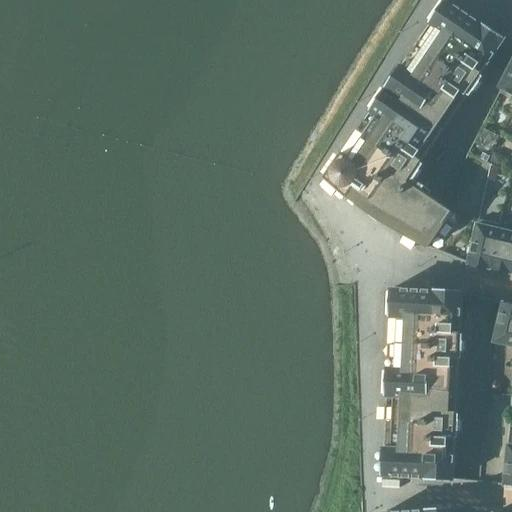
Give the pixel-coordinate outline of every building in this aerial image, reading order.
[(506,41),(507,39),(484,23),(482,25),(446,0),(325,178),(349,198),(350,196),(372,214),(371,215),(380,222),(381,221),(406,236),(419,242),(429,247),(453,212),(410,183),(413,178),(417,180),(423,171),(420,168),(423,164),(469,95),(473,90),(476,92),(483,83),(479,80),(482,75),(506,41)] [(503,89),(511,93),(511,66),(501,88),(503,89)] [(511,93),(503,89),(497,100),(511,107),(511,93)] [(511,107),(497,100),(492,111),(511,121),(511,107)] [(511,121),(492,111),(486,122),(511,135),(511,121)] [(511,135),(486,122),(480,133),(511,149),(511,135)] [(511,163),(511,149),(480,133),(474,144),(511,163)] [(511,163),(474,144),(468,157),(492,166),(508,172),(511,163)] [(465,170),(490,175),(492,166),(468,157),(465,170)] [(490,175),(465,170),(463,182),(487,188),(490,175)] [(487,188),(463,182),(460,194),(485,200),(487,188)] [(479,221),(480,221),(485,200),(460,194),(457,206),(479,221)] [(491,269),(501,226),(480,221),(479,221),(469,264),(491,269)] [(511,274),(511,272),(511,228),(501,226),(491,269),(511,274)] [(392,289),(391,316),(383,476),(426,478),(426,480),(455,482),(455,480),(457,432),(457,426),(462,426),(462,415),(458,414),(458,408),(461,358),(460,358),(461,352),(465,352),(466,341),(461,341),(462,335),(464,291),(435,290),(435,291),(392,289)] [(511,345),(511,304),(505,303),(496,341),(495,342),(511,345)] [(511,345),(495,342),(496,341),(491,340),(490,356),(511,357),(511,345)] [(511,370),(511,357),(490,356),(489,369),(511,370)] [(511,370),(489,369),(488,381),(511,383),(511,370)] [(487,394),(511,395),(511,383),(488,381),(487,394)] [(511,395),(487,394),(486,406),(511,408),(511,395)] [(511,408),(486,406),(485,419),(511,421),(511,414),(511,408)] [(510,434),(511,433),(511,432),(511,421),(485,419),(484,432),(510,434)] [(483,444),(508,446),(508,445),(510,445),(510,434),(484,432),(483,444)] [(483,444),(482,457),(507,459),(508,446),(483,444)] [(507,459),(482,457),(481,469),(506,471),(507,459)] [(506,471),(481,469),(480,483),(505,485),(506,471)]
